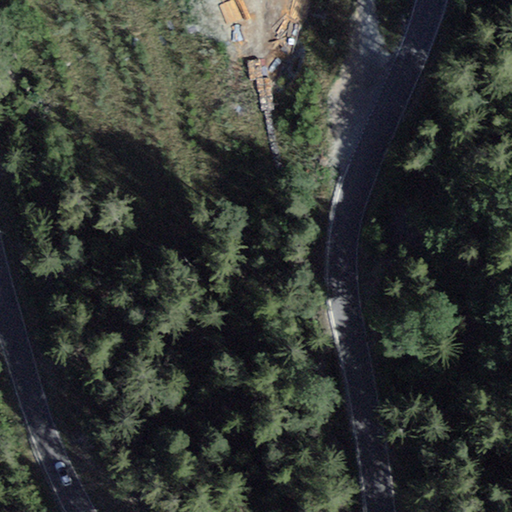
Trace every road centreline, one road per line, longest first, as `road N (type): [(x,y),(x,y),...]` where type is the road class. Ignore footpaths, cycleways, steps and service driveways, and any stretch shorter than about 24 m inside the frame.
road 1 (tertiary): [(381,511),(344,293),(344,238),(360,174),(431,0)]
road 2 (tertiary): [(0,289),(38,418),(81,511)]
